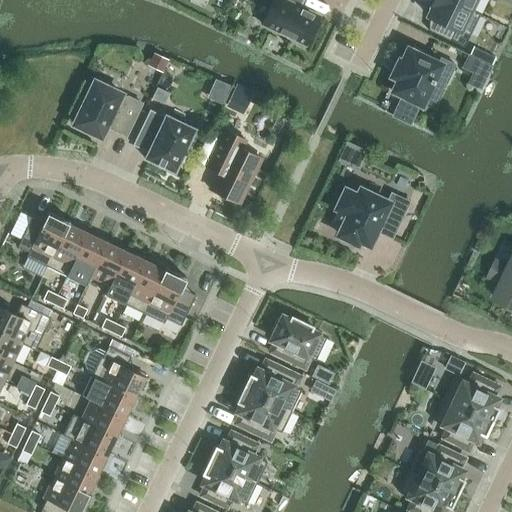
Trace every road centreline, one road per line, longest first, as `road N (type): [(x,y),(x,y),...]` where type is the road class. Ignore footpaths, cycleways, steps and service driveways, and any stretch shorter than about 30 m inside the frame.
road 1 (residential): [(148,511),(267,266)]
road 2 (residential): [(267,266),(75,175),(16,173)]
road 3 (residential): [(511,359),(376,300),(267,266)]
